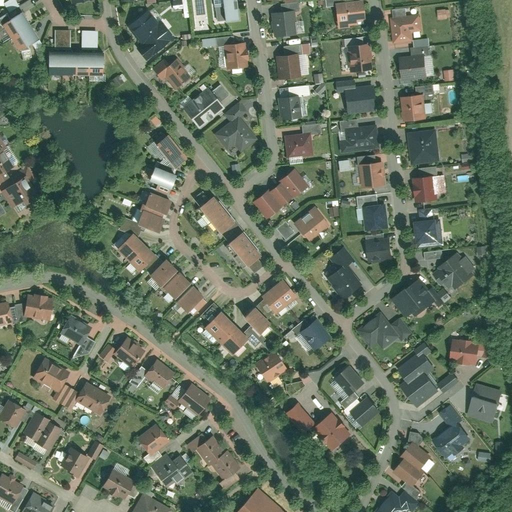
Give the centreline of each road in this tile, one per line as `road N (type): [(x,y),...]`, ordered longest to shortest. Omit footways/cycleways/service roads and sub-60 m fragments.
road 1 (residential): [(377,0),(408,259),(403,275),(340,325)]
road 2 (residential): [(210,165),(180,196),(175,222),(184,248),(233,290),(256,289),(287,265)]
road 3 (residential): [(254,0),(274,156),(232,197)]
road 4 (residential): [(210,165),(133,68),(112,22)]
road 5 (residential): [(330,511),(270,464),(233,399)]
road 6 (residential): [(233,399),(114,309)]
road 7 (residential): [(114,309),(52,276),(0,281)]
